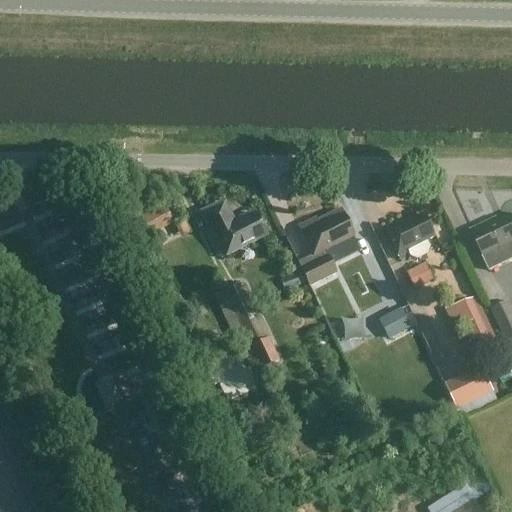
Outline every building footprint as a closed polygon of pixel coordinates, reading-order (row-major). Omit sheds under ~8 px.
[(231,228),(221,206),(203,215),(225,259),(266,238),(255,216),(231,228)] [(150,223),(159,239),(174,229),(164,214),(150,223)] [(407,258),(417,261),(427,256),(430,246),(428,242),(434,239),(423,216),(403,226),(401,223),(383,232),(398,262),(407,258)] [(484,257),(489,269),(511,258),(511,216),(498,223),(496,219),(471,231),(484,257)] [(354,239),(342,217),(318,228),(315,221),(298,229),(312,257),(297,264),(309,288),(335,275),(324,253),(337,246),(344,262),(361,254),(354,239)] [(473,296),(459,302),(473,334),(487,328),(473,296)] [(511,308),(509,303),(491,312),(511,354),(511,308)] [(399,310),(377,324),(388,342),(410,329),(399,310)] [(233,398),(256,387),(242,356),(219,366),(233,398)] [(499,404),(483,369),(446,386),(458,411),(474,403),(479,413),(499,404)] [(122,402),(111,379),(96,386),(107,409),(122,402)]
